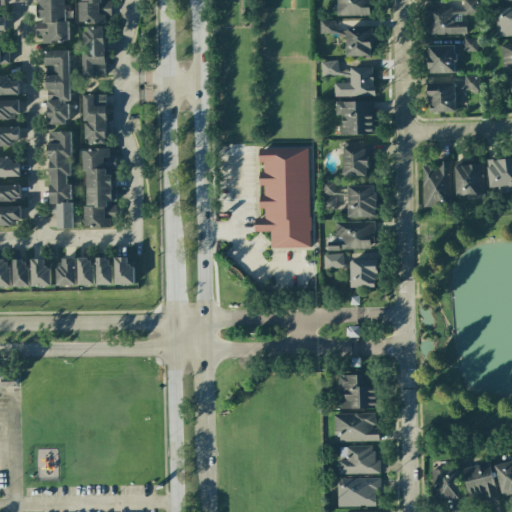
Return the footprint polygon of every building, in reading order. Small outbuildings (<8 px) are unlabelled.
[(66,0),(35,0),(36,19),(36,36),(42,36),(42,43),(67,42),(66,0)] [(79,0),(80,23),(105,23),(105,16),(112,16),(111,0),(79,0)] [(369,0),(336,0),(337,16),(370,15),(369,0)] [(426,34),(465,34),(465,14),(476,14),(476,0),(463,0),(463,11),(452,11),(452,6),(426,6),(426,34)] [(497,36),(511,35),(511,6),(496,7),(497,36)] [(320,34),(333,33),(333,20),(320,20),(320,34)] [(105,75),(105,26),(83,27),(83,76),(105,75)] [(346,56),(371,56),(372,28),(346,27),(346,56)] [(477,52),(477,38),(463,38),(463,51),(477,52)] [(511,69),(511,42),(500,45),(504,71),(511,69)] [(456,46),(427,45),(427,73),(455,73),(456,46)] [(0,64),(9,64),(9,50),(0,50),(0,64)] [(46,50),(47,124),(69,124),(68,50),(46,50)] [(373,67),(338,68),(337,61),(321,61),(321,76),(349,75),(349,83),(334,83),(334,97),(373,96),(373,67)] [(0,94),(19,95),(19,81),(9,81),(9,75),(0,75),(0,94)] [(479,89),(479,76),(464,76),(464,89),(479,89)] [(456,111),(455,83),(428,83),(429,112),(456,111)] [(84,94),(85,144),(107,144),(106,94),(84,94)] [(0,119),(18,119),(18,100),(0,100),(0,119)] [(374,101),(336,102),(336,115),(341,115),(341,135),(375,134),(374,101)] [(20,127),(0,126),(0,146),(20,146),(20,127)] [(70,131),(48,132),(50,214),(57,213),(58,228),(72,228),(71,176),(72,176),(70,131)] [(370,143),(343,142),(342,175),(369,176),(370,143)] [(86,227),(111,226),(111,220),(116,219),(116,203),(117,203),(116,172),(115,155),(109,155),(109,148),(85,149),(86,227)] [(309,148),(259,148),(259,162),(264,162),(264,171),(259,171),(259,186),(264,186),(264,195),(260,195),(260,209),(265,209),(265,218),(254,218),(255,232),(271,231),(271,248),(310,247),(309,148)] [(0,157),(0,177),(20,176),(20,163),(12,163),(11,157),(0,157)] [(511,191),(511,157),(487,160),(489,188),(497,188),(498,193),(511,191)] [(451,206),(450,163),(422,164),(422,207),(451,206)] [(454,165),(455,195),(484,195),(483,165),(454,165)] [(323,181),(322,210),(335,210),(336,181),(323,181)] [(0,200),(21,200),(21,185),(0,185),(0,200)] [(347,186),(348,217),(376,217),(375,185),(347,186)] [(0,206),(0,225),(20,225),(20,206),(0,206)] [(374,249),(373,221),(335,222),(335,240),(328,241),(328,250),(374,249)] [(343,268),(342,253),(323,254),(324,269),(343,268)] [(93,285),(92,257),(77,257),(78,285),(93,285)] [(97,285),(111,284),(111,257),(96,257),(97,285)] [(115,285),(134,284),(134,265),(128,265),(128,257),(114,257),(115,285)] [(57,286),(76,285),(75,258),(62,258),(63,267),(57,267),(57,286)] [(0,286),(10,287),(9,259),(0,259),(0,286)] [(50,267),(45,267),(44,259),(31,259),(31,286),(51,286),(50,267)] [(351,288),(377,287),(376,259),(350,259),(351,288)] [(13,260),(13,286),(29,286),(29,260),(13,260)] [(338,409),(376,408),(376,374),(338,375),(338,409)] [(378,428),(374,428),(374,413),(333,414),(334,442),(379,441),(378,428)] [(338,474),(380,473),(379,460),(373,460),(373,446),(339,447),(340,458),(337,458),(338,474)] [(511,460),(494,465),(501,495),(511,492),(511,460)] [(462,469),(471,503),(497,495),(488,462),(462,469)] [(457,469),(435,469),(436,499),(458,498),(457,469)] [(337,506),(375,506),(375,491),(380,491),(380,478),(337,479),(337,506)]
